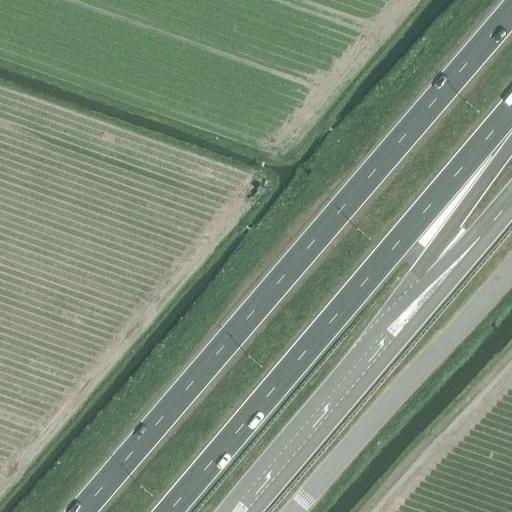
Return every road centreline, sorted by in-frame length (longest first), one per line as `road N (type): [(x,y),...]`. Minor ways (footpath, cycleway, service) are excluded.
road 1 (trunk): [(511,13),(83,511)]
road 2 (trunk): [(167,511),(511,108)]
road 3 (unclassified): [(511,271),(295,511)]
